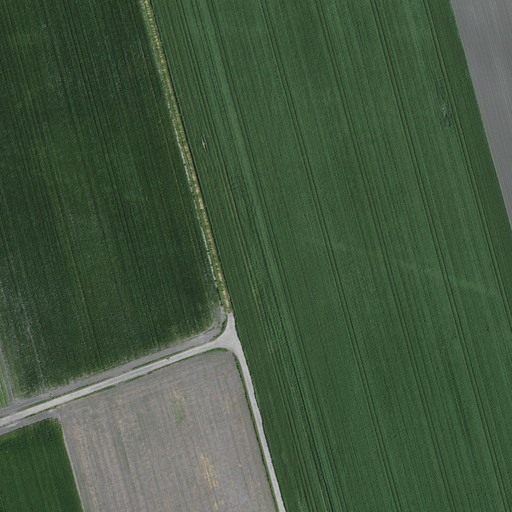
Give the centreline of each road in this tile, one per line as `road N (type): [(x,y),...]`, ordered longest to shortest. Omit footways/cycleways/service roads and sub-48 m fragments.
road 1 (track): [(286,511),(239,333),(0,420)]
road 2 (track): [(239,333),(153,0)]
